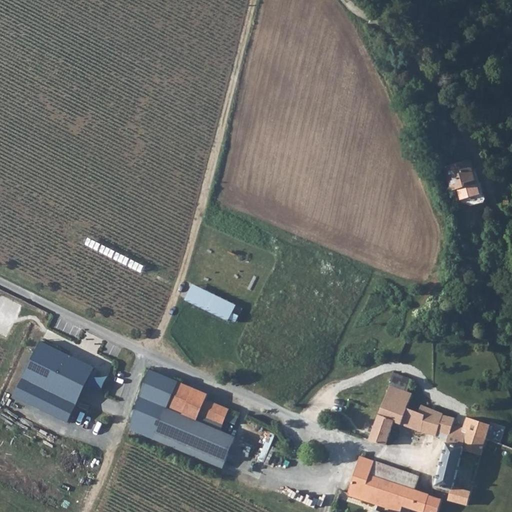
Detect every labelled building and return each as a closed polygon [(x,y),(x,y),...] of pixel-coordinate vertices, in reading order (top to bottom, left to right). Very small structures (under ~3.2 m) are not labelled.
[(475,159),(452,165),(459,190),(482,184),(475,159)] [(146,265),(90,237),(85,245),(142,274),(146,265)] [(196,281),(189,296),(235,317),(241,301),(196,281)] [(44,342),(17,398),(71,424),(98,368),(44,342)] [(129,427),(223,467),(236,437),(220,431),(229,410),(205,400),(208,393),(154,370),(129,427)] [(373,439),(372,441),(371,443),(387,447),(395,424),(438,439),(439,434),(449,437),(437,488),(452,493),(450,501),(468,506),(473,488),(459,473),(465,453),(482,458),(486,442),(463,433),(461,430),(452,427),(455,419),(442,417),(442,415),(421,407),(418,413),(407,409),(412,395),(391,387),(376,428),(373,439)] [(376,428),(371,426),(367,437),(373,439),(376,428)] [(419,446),(418,451),(423,452),(425,446),(423,445),(424,443),(421,442),(421,438),(417,437),(414,445),(419,446)] [(352,489),(350,496),(394,511),(404,511),(406,509),(413,511),(424,511),(430,497),(416,492),(421,478),(376,463),(371,477),(360,474),(357,473),(354,483),(352,489)] [(424,511),(453,511),(454,511),(449,509),(450,504),(430,497),(424,511)]
